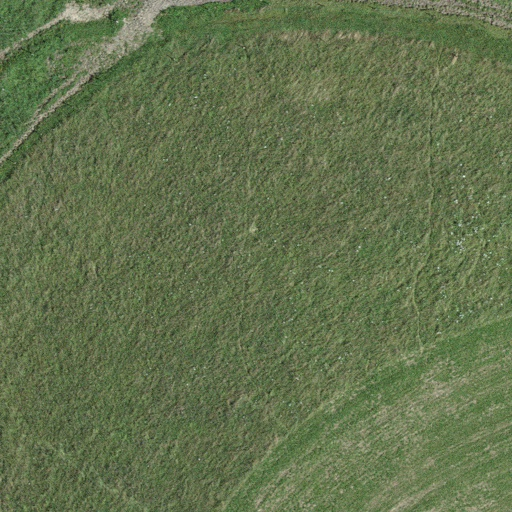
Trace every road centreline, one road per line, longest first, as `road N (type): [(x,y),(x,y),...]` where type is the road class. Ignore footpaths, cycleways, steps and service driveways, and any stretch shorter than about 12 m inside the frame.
road 1 (track): [(511,59),(368,27),(117,36),(93,24),(82,0)]
road 2 (track): [(0,103),(93,24)]
